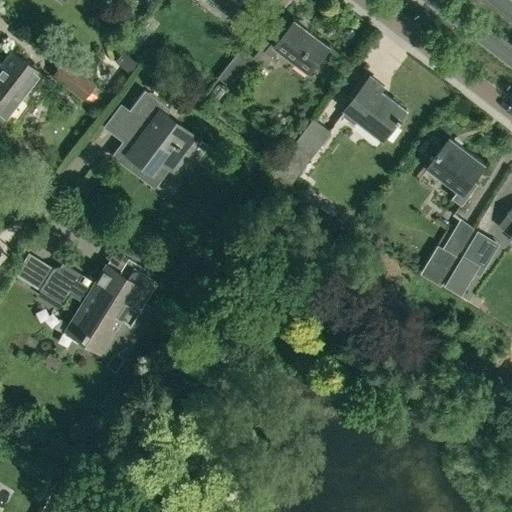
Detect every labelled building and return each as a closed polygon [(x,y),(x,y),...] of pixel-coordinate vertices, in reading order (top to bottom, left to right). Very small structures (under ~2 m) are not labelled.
[(127,0),(127,1),(137,9),(143,0),(127,0)] [(219,0),(235,12),(243,0),(219,0)] [(285,32),(282,30),(266,51),(273,56),(280,48),(311,72),(331,45),(295,18),(285,32)] [(138,48),(149,35),(137,26),(125,38),(138,48)] [(254,56),(242,47),(218,77),(231,86),(254,56)] [(115,61),(129,72),(138,62),(124,50),(115,61)] [(40,72),(12,51),(0,65),(0,116),(4,119),(40,72)] [(95,84),(91,81),(63,59),(51,76),(83,100),(95,84)] [(360,118),(384,137),(406,108),(382,90),(385,86),(371,76),(342,114),(356,124),(360,118)] [(198,139),(166,115),(170,109),(144,89),(128,112),(147,126),(127,153),(152,172),(164,156),(178,166),(198,139)] [(332,131),(314,117),(274,170),(292,183),(332,131)] [(477,182),(474,180),(486,163),(450,136),(428,165),(459,189),(453,197),(462,204),(477,184),(477,182)] [(511,209),(500,225),(511,233),(511,209)] [(442,285),(475,228),(461,217),(444,247),(438,244),(421,273),(442,285)] [(106,261),(94,280),(62,261),(60,265),(53,266),(39,289),(63,304),(70,293),(81,300),(63,330),(64,330),(63,333),(78,341),(79,340),(103,354),(124,321),(129,323),(129,324),(130,325),(157,281),(160,276),(116,248),(107,262),(106,261)] [(445,284),(463,295),(481,263),(464,253),(445,284)] [(0,281),(11,290),(24,274),(13,265),(0,281)] [(78,473),(95,446),(79,436),(62,463),(78,473)] [(63,498),(52,492),(42,510),(46,511),(73,511),(74,511),(60,504),(63,498)]
